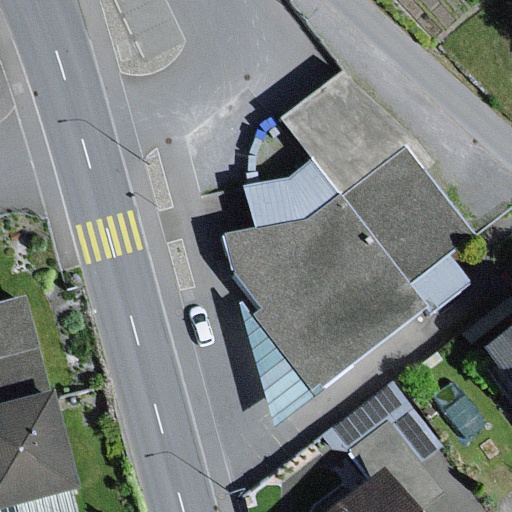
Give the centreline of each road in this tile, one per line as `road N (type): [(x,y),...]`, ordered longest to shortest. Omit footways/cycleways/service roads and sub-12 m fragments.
road 1 (primary): [(183,511),(80,131)]
road 2 (residential): [(344,0),(511,155)]
road 3 (primary): [(80,131),(36,0)]
